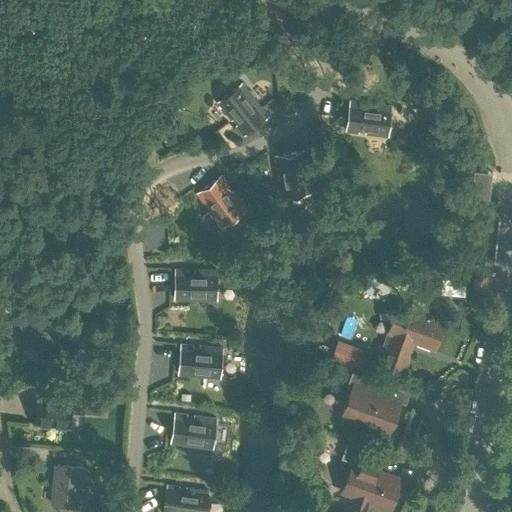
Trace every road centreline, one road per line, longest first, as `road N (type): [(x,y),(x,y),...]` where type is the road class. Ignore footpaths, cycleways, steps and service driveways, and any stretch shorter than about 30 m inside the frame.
road 1 (unclassified): [(0,59),(215,0)]
road 2 (unclassified): [(321,0),(511,79)]
